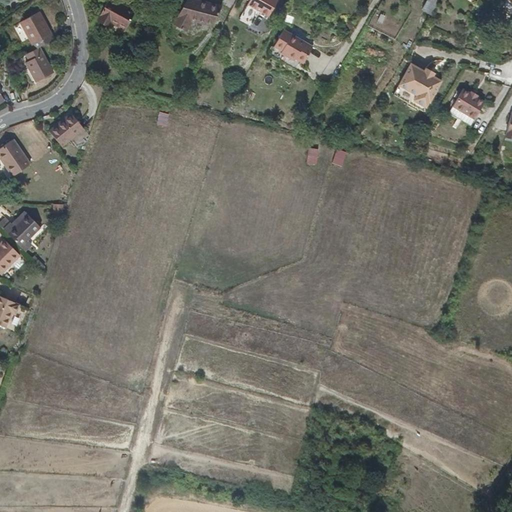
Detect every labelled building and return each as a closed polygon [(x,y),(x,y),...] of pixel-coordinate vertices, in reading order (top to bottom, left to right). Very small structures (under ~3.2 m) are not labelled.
[(110,26),(112,23),(125,30),(135,12),(113,0),(109,0),(98,20),(110,26)] [(212,25),(222,7),(196,0),(187,0),(174,24),(187,31),(193,20),(212,25)] [(278,0),(250,0),(248,4),(269,16),(278,0)] [(424,27),(439,0),(438,0),(428,0),(416,21),(424,27)] [(251,26),(257,13),(245,7),(239,20),(251,26)] [(40,48),(55,39),(40,12),(20,23),(35,50),(40,48)] [(274,49),(306,62),(313,42),(282,30),(274,49)] [(35,50),(26,55),(29,61),(26,63),(36,82),(54,72),(40,48),(35,50)] [(168,68),(174,56),(167,53),(161,64),(168,68)] [(433,80),(424,75),(411,67),(399,89),(416,98),(410,108),(423,116),(429,105),(431,106),(442,85),(433,80)] [(206,90),(213,94),(217,87),(211,83),(206,90)] [(416,98),(399,89),(393,99),(410,108),(416,98)] [(485,104),(479,101),(470,95),(462,91),(447,116),(470,129),(485,104)] [(470,95),(479,101),(481,98),(472,92),(470,95)] [(156,123),(166,126),(169,113),(160,111),(156,123)] [(83,128),(72,114),(50,131),(62,146),(83,128)] [(31,164),(14,140),(0,149),(0,158),(12,176),(31,164)] [(308,147),(306,162),(315,163),(318,148),(308,147)] [(63,215),(64,204),(53,203),(53,214),(63,215)] [(8,233),(26,252),(32,245),(28,241),(41,227),(28,214),(8,233)] [(0,273),(1,275),(21,256),(5,240),(0,244),(0,273)] [(0,327),(5,330),(11,317),(14,318),(19,308),(0,299),(0,327)]
